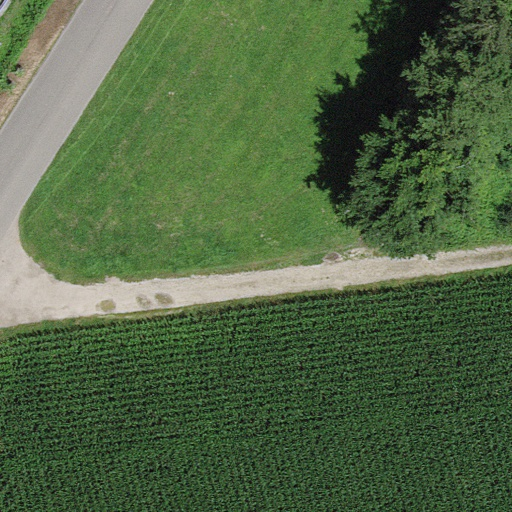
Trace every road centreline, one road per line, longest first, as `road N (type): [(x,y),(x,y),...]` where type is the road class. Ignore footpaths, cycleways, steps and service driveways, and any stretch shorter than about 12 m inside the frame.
road 1 (track): [(0,281),(47,296),(102,300),(511,250)]
road 2 (unclassified): [(118,0),(0,188)]
